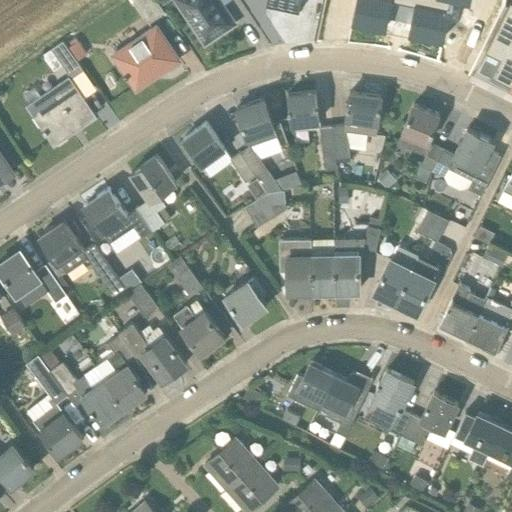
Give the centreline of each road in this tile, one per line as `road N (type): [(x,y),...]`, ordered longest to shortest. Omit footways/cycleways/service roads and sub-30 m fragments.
road 1 (residential): [(0,226),(181,100),(260,68),(337,60),(421,75),(511,115)]
road 2 (residential): [(40,511),(301,333),(383,329),(511,389)]
